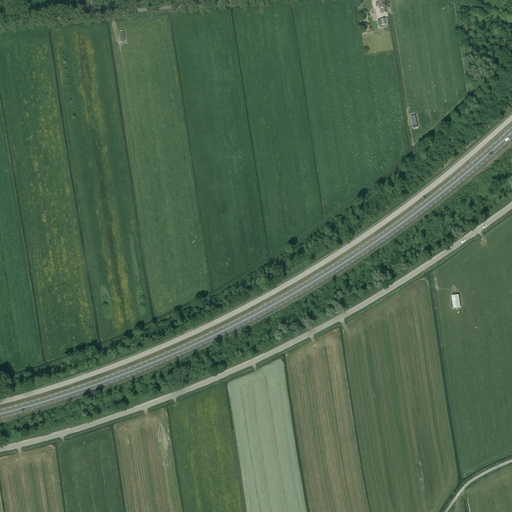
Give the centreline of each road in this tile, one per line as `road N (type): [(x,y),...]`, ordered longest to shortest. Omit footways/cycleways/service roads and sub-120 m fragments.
road 1 (unclassified): [(0,402),(98,371),(269,296),(413,198),(511,116)]
road 2 (primary): [(0,415),(105,383),(273,306),(430,202),(511,131)]
road 3 (unclassified): [(0,450),(127,415),(263,363),(416,279),(511,206)]
road 4 (unclassified): [(0,26),(260,0)]
